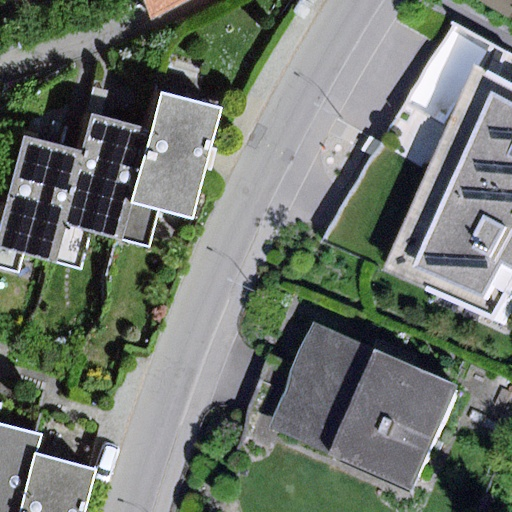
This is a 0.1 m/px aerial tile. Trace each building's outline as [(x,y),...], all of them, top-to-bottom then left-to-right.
[(425,290),(495,317),(511,286),(511,87),(494,79),(411,266),(434,275),(425,290)] [(162,94),(153,131),(133,205),(194,221),(223,110),(162,94)] [(93,115),(82,156),(63,226),(124,242),(133,205),(153,131),(93,115)] [(24,141),(0,227),(0,243),(54,259),(63,226),(82,156),(24,141)] [(455,386),(312,322),(264,427),(408,491),(455,386)] [(0,511),(24,511),(38,457),(44,436),(0,424),(0,511)] [(24,511),(87,511),(97,472),(38,457),(24,511)]
